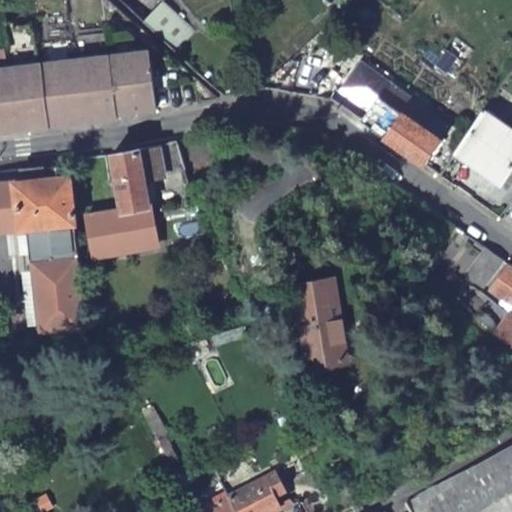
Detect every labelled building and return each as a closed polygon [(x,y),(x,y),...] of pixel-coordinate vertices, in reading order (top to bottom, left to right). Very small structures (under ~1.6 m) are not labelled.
[(143,24),(177,53),(195,33),(162,4),(143,24)] [(137,53),(111,57),(115,94),(128,92),(131,113),(157,110),(154,84),(151,64),(137,53)] [(111,57),(76,61),(81,98),(94,97),(97,122),(119,119),(118,114),(115,94),(111,57)] [(76,61),(42,65),(50,128),(70,125),(67,100),(81,98),(76,61)] [(42,65),(8,69),(12,107),(25,106),(28,130),(50,128),(42,65)] [(0,70),(0,134),(3,134),(0,110),(0,108),(12,107),(8,69),(0,70)] [(115,94),(118,114),(131,113),(128,92),(115,94)] [(94,97),(81,98),(84,124),(97,122),(94,97)] [(359,121),(422,165),(438,139),(375,97),(359,121)] [(67,100),(70,125),(84,124),(81,98),(67,100)] [(25,106),(12,107),(15,132),(28,130),(25,106)] [(0,108),(0,110),(3,134),(15,132),(12,107),(0,108)] [(469,130),(453,153),(500,185),(511,167),(511,133),(482,112),(469,130)] [(186,171),(177,141),(112,154),(122,210),(86,216),(94,257),(157,246),(150,206),(149,206),(144,180),(186,171)] [(39,335),(86,330),(70,176),(0,183),(0,231),(27,229),(39,335)] [(259,225),(256,245),(267,246),(270,227),(259,225)] [(503,260),(485,248),(466,277),(484,289),(503,260)] [(483,311),(476,318),(494,334),(511,347),(511,345),(511,266),(507,263),(491,288),(511,302),(511,310),(499,328),(493,320),(483,311)] [(251,272),(250,301),(269,302),(271,274),(251,272)] [(346,360),(333,280),(296,286),(309,366),(346,360)] [(511,511),(511,447),(405,502),(412,511),(511,511)] [(227,495),(235,511),(270,511),(280,507),(274,496),(285,490),(275,472),(258,480),(258,479),(227,495)] [(225,491),(202,503),(205,508),(227,495),(225,491)] [(193,496),(186,500),(192,511),(235,511),(227,495),(205,508),(202,503),(198,505),(193,496)]
